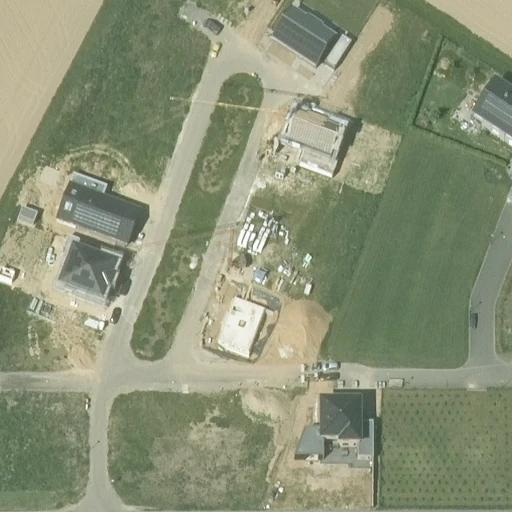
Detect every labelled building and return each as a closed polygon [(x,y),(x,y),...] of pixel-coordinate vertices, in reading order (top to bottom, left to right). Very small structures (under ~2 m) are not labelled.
[(289,13),(270,42),(315,72),(334,43),(321,34),(324,30),(305,17),(302,21),(289,13)] [(334,72),(351,45),(341,39),(324,66),(334,72)] [(511,98),(494,87),(472,121),(511,147),(511,98)] [(305,151),(329,160),(339,134),(324,128),(326,123),(308,117),(307,121),(297,118),(287,144),(305,151)] [(299,167),(331,179),(337,164),(329,160),(305,151),(299,167)] [(101,202),(106,189),(73,177),(68,189),(101,202)] [(137,215),(101,202),(68,189),(56,222),(125,248),(137,215)] [(96,263),(101,252),(68,239),(63,251),(74,255),(96,263)] [(114,270),(96,263),(74,255),(61,288),(102,303),(114,270)] [(218,342),(248,353),(265,309),(235,297),(218,342)] [(358,449),(358,426),(357,407),(320,407),(320,434),(320,445),(322,445),(339,445),(339,449),(356,449),(358,449)] [(357,462),(372,462),(372,426),(358,426),(358,449),(356,449),(357,462)] [(293,462),(322,463),(322,445),(320,445),(320,434),(303,435),(293,462)]
